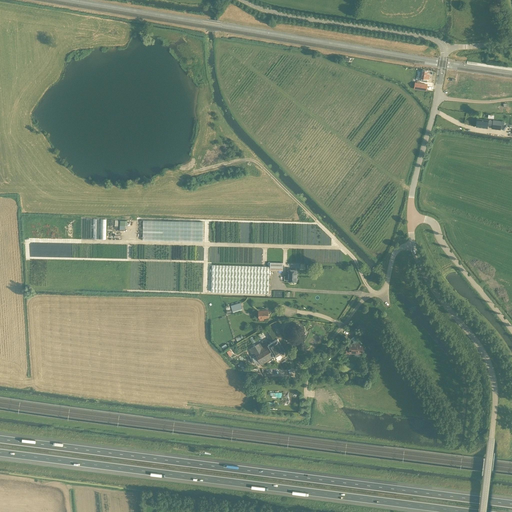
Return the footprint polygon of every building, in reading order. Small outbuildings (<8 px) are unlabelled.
[(422,70),(421,78),(423,78),(423,80),(427,81),(428,79),(429,74),(427,73),(427,71),(422,70)] [(427,85),(415,83),(414,89),(426,91),(427,85)] [(488,120),(477,119),(476,126),(487,128),(488,124),(492,125),(491,128),(500,130),(501,125),(504,125),(504,121),(501,121),(493,120),(492,120),(488,120)] [(212,264),(211,292),(269,293),(269,270),(270,270),(283,271),(283,263),(283,262),(270,262),(270,266),(263,266),(261,266),(212,264)] [(288,269),(288,281),(296,281),(296,269),(288,269)] [(240,302),(231,305),(233,313),(236,312),(236,310),(242,308),(240,302)] [(264,320),(264,318),(268,317),(268,309),(258,310),(259,318),(260,318),(260,320),(264,320)] [(277,335),(270,325),(270,324),(262,330),(269,340),(277,335)] [(356,333),(351,338),(354,342),(360,337),(356,333)] [(285,350),(281,344),(278,338),(268,344),(261,348),(259,344),(252,348),(255,352),(254,352),(261,364),(274,356),(275,358),(276,358),(277,358),(279,358),(280,357),(281,355),(281,354),(280,353),(285,350)] [(346,349),(346,353),(355,354),(355,356),(360,356),(360,355),(363,355),(363,353),(363,344),(362,344),(358,339),(356,341),(354,342),(353,343),(349,343),(349,350),(346,349)]
